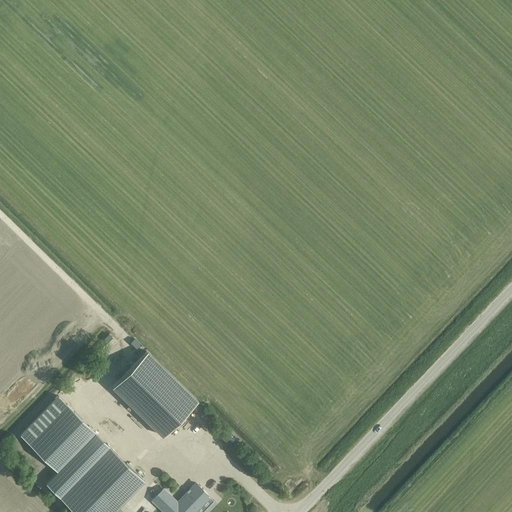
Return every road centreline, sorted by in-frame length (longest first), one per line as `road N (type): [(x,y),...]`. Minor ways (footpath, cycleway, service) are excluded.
road 1 (unclassified): [(301,511),(511,290)]
road 2 (track): [(124,334),(0,213)]
